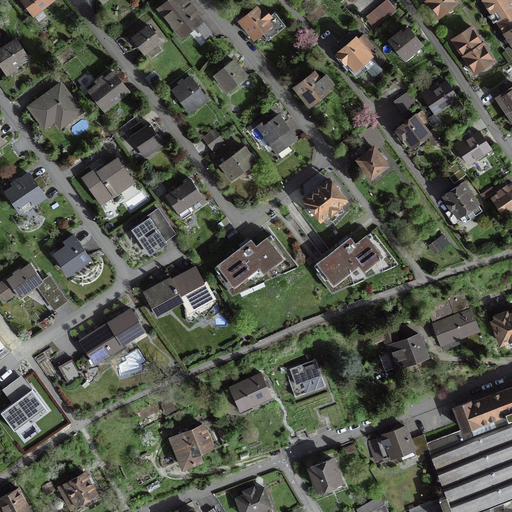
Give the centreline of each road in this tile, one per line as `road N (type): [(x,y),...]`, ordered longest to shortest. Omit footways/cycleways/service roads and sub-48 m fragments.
road 1 (residential): [(511,251),(307,324),(79,425)]
road 2 (residential): [(74,0),(229,213),(250,216),(329,155)]
road 3 (residential): [(0,99),(122,278),(115,294),(23,350)]
road 4 (residential): [(511,373),(281,459)]
road 5 (residential): [(204,0),(329,155)]
road 6 (residential): [(404,0),(511,160)]
road 7 (residential): [(281,459),(150,511)]
